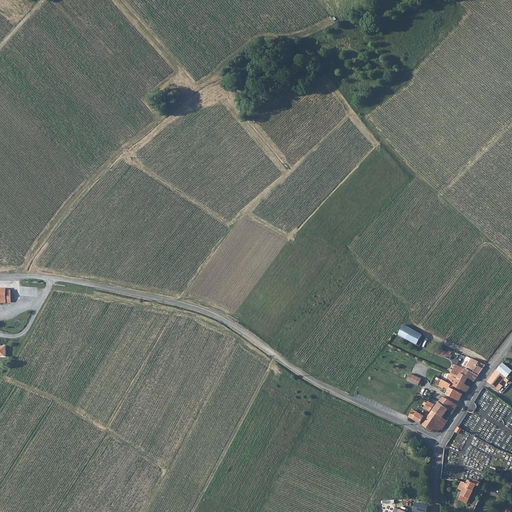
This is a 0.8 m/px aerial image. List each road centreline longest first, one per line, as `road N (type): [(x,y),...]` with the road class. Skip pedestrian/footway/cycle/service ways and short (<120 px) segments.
road 1 (unclassified): [(0,277),(71,281),(212,314),(322,386),(441,443)]
road 2 (track): [(20,277),(118,153),(231,226),(180,304)]
road 3 (track): [(0,378),(57,402),(165,468)]
road 4 (track): [(275,356),(202,492)]
road 5 (tertiary): [(511,340),(441,443)]
road 6 (track): [(405,424),(370,493),(411,511)]
